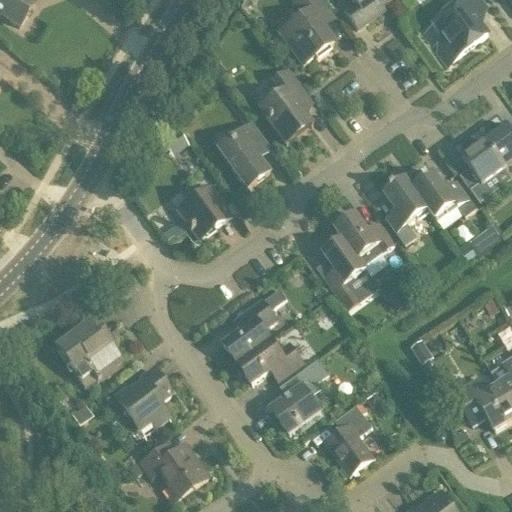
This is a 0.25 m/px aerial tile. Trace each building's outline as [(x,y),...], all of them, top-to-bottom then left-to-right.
[(0,0),(0,18),(18,30),(32,8),(20,0),(0,0)] [(301,69),(332,46),(318,26),(329,18),(316,0),(303,0),(297,5),(306,17),(278,36),(301,69)] [(348,0),(353,6),(342,13),(357,33),(367,25),(364,21),(392,0),(348,0)] [(449,67),(487,39),(473,19),(484,11),(476,0),(451,0),(449,2),(456,11),(437,24),(453,45),(440,55),(449,67)] [(218,60),(213,54),(205,61),(212,69),(218,63),(218,60)] [(271,85),(280,98),(259,113),(285,148),(311,129),(294,107),(305,99),(286,73),(271,85)] [(258,163),(269,155),(250,127),(216,151),(245,193),(268,176),(258,163)] [(485,146),(505,174),(511,168),(511,136),(507,130),(485,146)] [(158,143),(167,157),(183,146),(174,132),(158,143)] [(511,183),(505,174),(485,146),(462,163),(469,173),(460,180),(480,207),(492,198),(511,183)] [(434,177),(413,192),(413,194),(428,214),(428,215),(434,224),(446,216),(448,219),(458,212),(465,222),(476,214),(459,191),(449,198),(434,177)] [(413,194),(413,192),(406,183),(384,199),(399,220),(389,227),(405,250),(416,243),(407,230),(428,215),(428,214),(413,194)] [(197,244),(229,221),(208,191),(176,214),(197,244)] [(363,271),(382,258),(394,249),(379,228),(367,236),(355,219),(334,233),(342,245),(343,244),(358,264),(363,271)] [(501,240),(493,229),(481,237),(490,249),(501,241),(501,240)] [(168,232),(162,237),(166,244),(173,239),(168,232)] [(343,244),(342,245),(323,258),(335,276),(324,284),(340,305),(352,297),(346,289),(366,275),(363,271),(358,264),(343,244)] [(498,312),(492,304),(483,310),(488,318),(498,312)] [(508,318),(511,315),(511,304),(503,310),(508,318)] [(238,322),(245,333),(223,349),(237,369),(271,345),(263,335),(276,325),(262,305),(238,322)] [(83,392),(94,384),(122,364),(101,335),(95,339),(87,328),(54,352),(83,392)] [(271,345),(237,369),(251,389),(274,373),(282,383),(303,368),(288,348),(278,355),(271,345)] [(432,362),(421,346),(411,352),(421,369),(432,362)] [(511,363),(502,370),(510,383),(499,390),(511,412),(511,363)] [(167,420),(159,408),(170,400),(151,374),(114,401),(139,436),(151,427),(153,430),(167,420)] [(311,384),(302,390),(269,413),(288,439),(320,416),(307,398),(316,391),(311,384)] [(511,412),(499,390),(486,397),(478,384),(453,400),(472,431),(486,423),(494,436),(511,425),(511,412)] [(334,426),(341,436),(324,448),(348,481),(374,463),(351,432),(364,423),(355,411),(334,426)] [(183,450),(167,461),(160,451),(139,467),(148,480),(157,474),(176,502),(167,508),(169,511),(179,505),(178,504),(207,483),(206,482),(205,483),(192,464),(193,464),(183,450)] [(134,467),(129,470),(136,480),(141,477),(134,467)] [(450,511),(440,497),(427,507),(429,509),(423,511),(450,511)]
